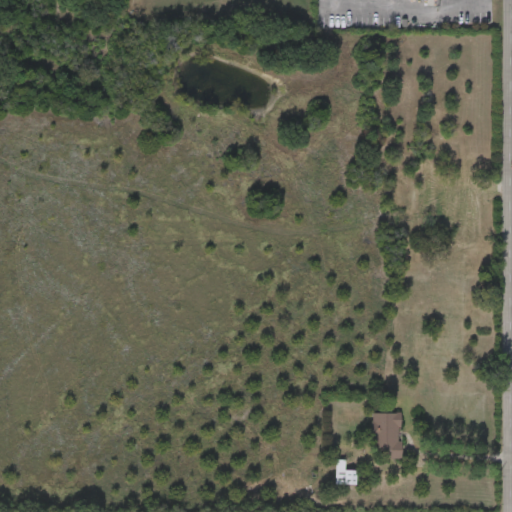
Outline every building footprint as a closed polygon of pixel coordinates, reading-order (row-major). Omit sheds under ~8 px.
[(430,195),(414,194),(413,217),(402,217),(401,230),(412,230),(412,239),(433,239),(434,211),(429,211),(430,195)] [(399,412),(399,457),(371,457),(371,412),(399,412)] [(370,471),(383,471),(382,425),(355,426),(356,463),(370,463),(370,471)] [(354,484),(335,484),(335,459),(343,459),(343,471),(354,471),(354,484)] [(318,497),(338,497),(339,483),(327,483),(328,472),(318,472),(318,497)]
